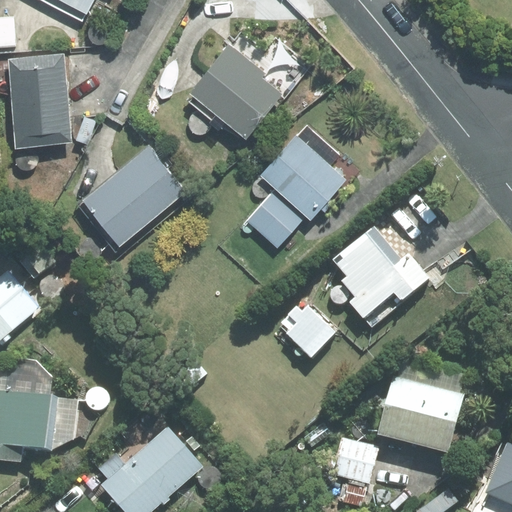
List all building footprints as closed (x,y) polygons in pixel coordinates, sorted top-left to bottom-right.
[(59,0),(90,16),(99,0),(59,0)] [(195,97),(222,117),(214,126),(224,134),(231,125),(252,142),(287,97),(265,80),(269,74),(233,47),(195,97)] [(12,62),(21,151),(74,146),(66,57),(12,62)] [(266,177),(315,222),(360,174),(310,128),(266,177)] [(151,149),(88,203),(127,248),(190,194),(151,149)] [(351,271),(344,277),(352,286),(347,290),(361,306),(355,312),(369,328),(398,302),(405,310),(433,285),(410,260),(397,273),(375,249),(383,243),(375,234),(343,262),(351,271)] [(27,262),(44,282),(60,268),(43,248),(27,262)] [(0,351),(42,314),(10,278),(8,280),(0,270),(0,351)] [(336,343),(334,341),(337,338),(311,314),(306,320),(299,313),(291,321),(300,329),(289,341),(315,366),(336,343)] [(398,383),(383,445),(453,462),(468,399),(460,397),(465,379),(405,365),(400,384),(398,383)] [(0,466),(25,469),(26,458),(54,461),(54,458),(75,449),(80,405),(0,396),(0,466)] [(112,486),(105,493),(123,511),(163,511),(206,471),(159,422),(103,476),(112,486)] [(322,427),(305,440),(315,451),(331,437),(322,427)] [(187,444),(196,453),(202,448),(193,439),(187,444)] [(374,454),(375,449),(345,443),(337,480),(374,488),(381,456),(374,454)] [(349,509),(365,511),(368,497),(353,493),(349,509)] [(449,498),(436,510),(438,511),(453,511),(458,508),(449,498)]
